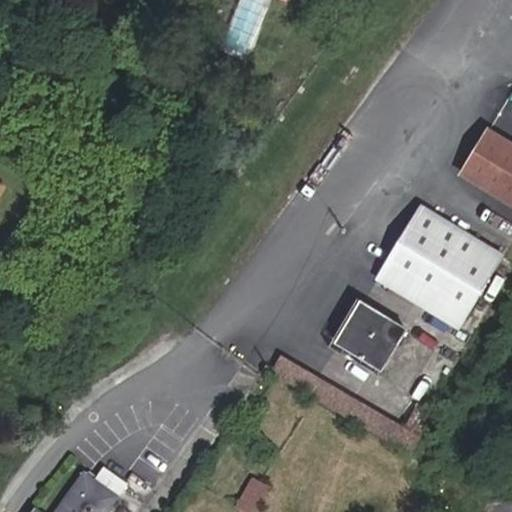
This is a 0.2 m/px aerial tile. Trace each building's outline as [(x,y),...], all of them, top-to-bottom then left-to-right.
[(242,0),(224,46),(251,57),(273,0),(242,0)] [(511,146),(492,132),(461,176),(511,208),(511,146)] [(0,203),(10,187),(0,180),(0,203)] [(492,258),(420,218),(381,282),(453,323),(492,258)] [(405,332),(359,304),(334,345),(380,371),(386,361),(395,367),(406,350),(397,345),(405,332)] [(404,430),(281,358),(272,373),(410,453),(424,429),(418,426),(424,414),(422,413),(425,408),(418,405),(404,430)] [(106,511),(126,485),(105,469),(95,482),(84,474),(57,511),(35,511),(34,511),(32,511),(106,511)] [(246,511),(258,511),(271,490),(252,481),(238,507),(246,511)]
